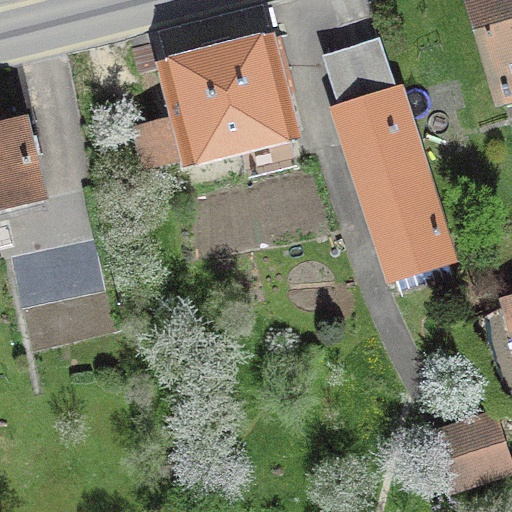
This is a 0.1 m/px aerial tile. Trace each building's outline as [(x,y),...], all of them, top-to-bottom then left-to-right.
[(511,0),(472,0),(502,100),(511,96),(511,0)] [(270,39),(280,37),(270,1),(146,33),(148,43),(133,49),(139,74),(162,68),(175,118),(138,128),(149,167),(185,158),(186,163),(294,135),(270,39)] [(400,289),(451,273),(395,91),(341,109),(400,289)] [(0,125),(0,209),(41,200),(22,120),(0,125)] [(436,437),(452,485),(509,467),(493,419),(436,437)]
